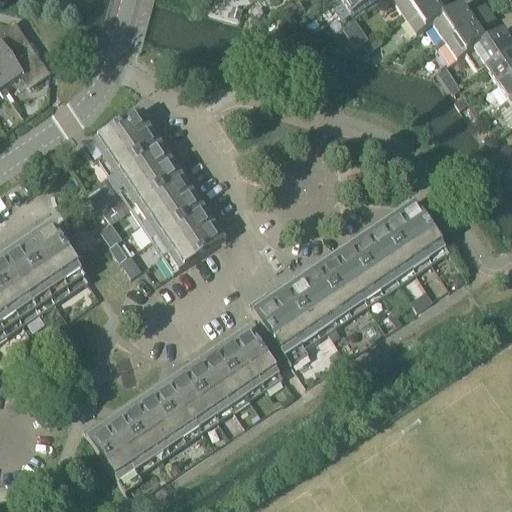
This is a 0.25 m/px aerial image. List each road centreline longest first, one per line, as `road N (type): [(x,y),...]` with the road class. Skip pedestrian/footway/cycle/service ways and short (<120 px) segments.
road 1 (residential): [(163,323),(253,264),(237,203),(199,123),(110,73)]
road 2 (unclassified): [(0,170),(84,110),(110,73)]
